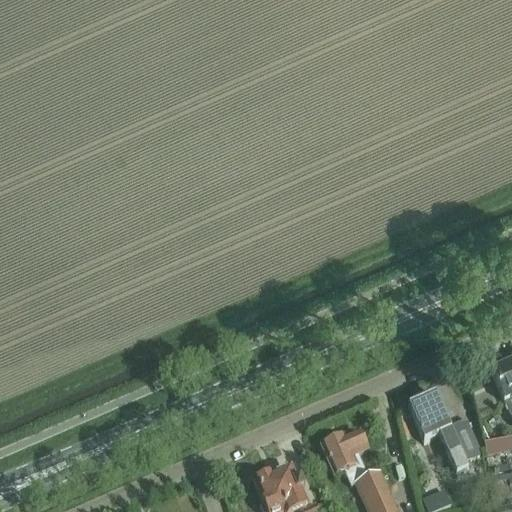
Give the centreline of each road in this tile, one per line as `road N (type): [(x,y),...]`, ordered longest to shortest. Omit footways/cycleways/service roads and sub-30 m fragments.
road 1 (primary): [(511,270),(0,493)]
road 2 (residential): [(197,462),(511,325)]
road 3 (residential): [(85,511),(197,462)]
